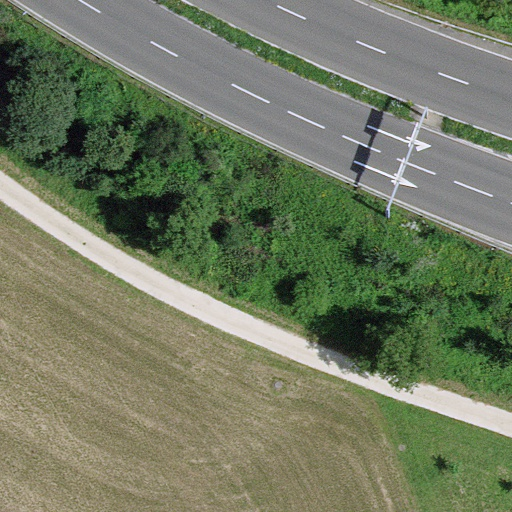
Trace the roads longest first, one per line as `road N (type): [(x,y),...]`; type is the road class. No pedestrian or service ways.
road 1 (track): [(511,424),(262,336),(80,242),(0,189)]
road 2 (secondary): [(81,0),(186,60),(511,197)]
road 3 (secondary): [(511,98),(259,0)]
